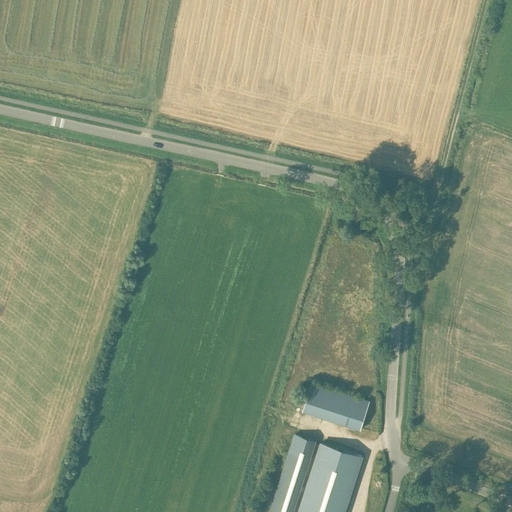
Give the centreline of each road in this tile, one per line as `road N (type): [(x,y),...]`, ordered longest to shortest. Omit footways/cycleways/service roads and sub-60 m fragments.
road 1 (unclassified): [(395,461),(389,420),(399,251),(363,196),(335,182),(0,108)]
road 2 (track): [(399,251),(424,234),(486,0)]
road 3 (unclassified): [(511,502),(395,461)]
